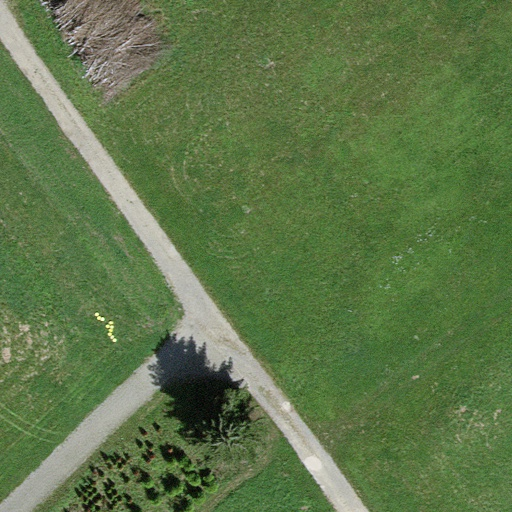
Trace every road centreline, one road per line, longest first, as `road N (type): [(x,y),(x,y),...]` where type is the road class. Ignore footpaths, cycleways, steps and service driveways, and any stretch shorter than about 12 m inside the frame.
road 1 (track): [(0,64),(197,335),(6,511)]
road 2 (track): [(197,335),(350,511)]
